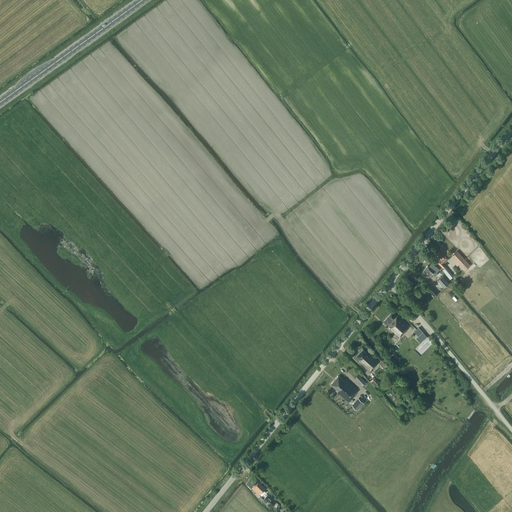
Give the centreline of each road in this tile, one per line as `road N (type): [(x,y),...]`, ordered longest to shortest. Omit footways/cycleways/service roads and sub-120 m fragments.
road 1 (tertiary): [(244,465),(389,282)]
road 2 (tertiary): [(389,282),(511,133)]
road 3 (unclassified): [(511,429),(389,282)]
road 4 (primary): [(0,102),(142,0)]
